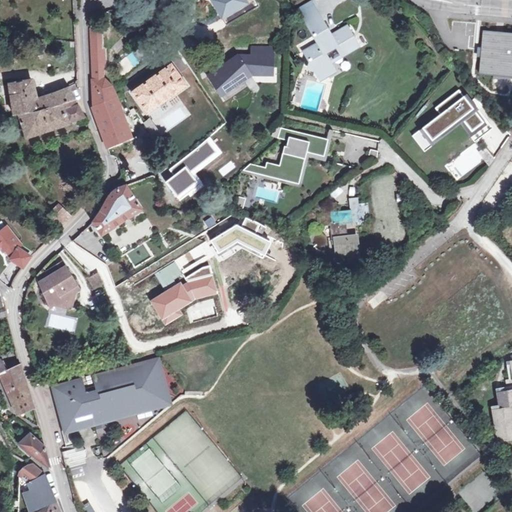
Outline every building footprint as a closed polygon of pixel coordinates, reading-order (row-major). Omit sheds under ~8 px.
[(335,50),(340,59),(357,48),(346,29),(330,39),(310,6),(297,13),(317,46),(302,55),(318,82),(333,73),(323,57),(335,50)] [(88,30),(90,53),(103,52),(102,29),(88,30)] [(511,33),(486,31),(482,76),(511,78),(511,33)] [(127,42),(130,40),(126,34),(117,40),(125,52),(131,48),(127,42)] [(236,53),(205,73),(219,94),(250,73),(270,74),(271,47),(250,47),(250,54),(236,53)] [(103,52),(90,53),(90,67),(103,66),(103,52)] [(143,65),(134,52),(116,64),(123,78),(143,65)] [(175,64),(134,92),(148,113),(189,86),(175,64)] [(103,66),(90,67),(92,105),(90,107),(106,148),(130,138),(112,88),(105,79),(104,80),(103,66)] [(14,116),(19,115),(74,102),(70,93),(76,90),(76,85),(56,93),(34,97),(31,76),(7,83),(14,116)] [(440,113),(422,127),(433,142),(465,118),(477,110),(460,88),(435,107),(440,113)] [(74,102),(19,115),(27,139),(66,125),(66,123),(83,118),(74,102)] [(465,118),(479,137),(491,128),(477,110),(465,118)] [(266,168),(249,163),(242,171),(300,185),(307,153),(324,157),(328,140),(281,128),(277,139),(288,142),(280,167),(266,164),(266,168)] [(342,161),(364,166),(369,141),(348,136),(342,161)] [(487,164),(494,159),(484,145),(477,150),(487,164)] [(339,186),(330,192),(334,197),(343,191),(339,186)] [(140,210),(120,187),(115,190),(108,195),(104,200),(91,222),(103,234),(140,210)] [(348,237),(345,223),(348,222),(349,225),(357,223),(357,227),(367,226),(365,215),(370,215),(368,205),(360,206),(358,200),(349,202),(351,213),(348,214),(348,217),(342,218),(340,208),(337,209),(337,205),(330,206),(331,217),(316,219),(318,230),(330,228),(330,232),(332,232),(334,243),(337,243),(339,265),(359,262),(355,236),(348,237)] [(48,217),(58,227),(69,217),(58,206),(48,217)] [(8,254),(12,256),(10,258),(22,266),(29,256),(19,248),(22,245),(7,225),(0,230),(0,247),(2,250),(5,249),(8,254)] [(212,240),(225,243),(220,235),(212,240)] [(81,248),(72,258),(84,268),(93,258),(81,248)] [(44,265),(35,275),(39,283),(48,302),(51,300),(54,305),(67,308),(68,309),(74,305),(73,304),(76,292),(80,289),(63,262),(48,271),(44,265)] [(101,271),(90,277),(97,290),(106,285),(101,271)] [(77,317),(49,313),(47,328),(75,331),(77,317)] [(0,374),(16,413),(34,407),(19,357),(3,363),(1,357),(0,357),(0,374)] [(84,378),(58,385),(69,426),(93,420),(94,423),(137,411),(136,408),(138,407),(139,406),(143,405),(146,403),(148,402),(152,399),(156,395),(158,393),(160,391),(161,388),(155,385),(153,379),(163,376),(158,358),(93,376),(97,390),(88,393),(84,378)] [(136,408),(137,411),(170,402),(163,376),(153,379),(155,385),(161,388),(160,391),(158,393),(156,395),(152,399),(148,402),(146,403),(143,405),(139,406),(138,407),(136,408)] [(511,408),(511,405),(511,384),(495,388),(497,403),(490,405),(496,440),(511,437),(511,408)] [(69,426),(58,385),(54,386),(66,430),(94,423),(93,420),(69,426)] [(44,445),(35,440),(25,434),(15,443),(17,446),(49,468),(44,445)] [(24,492),(30,507),(54,498),(45,474),(28,481),(31,489),(24,492)] [(59,511),(56,503),(40,511),(59,511)]
